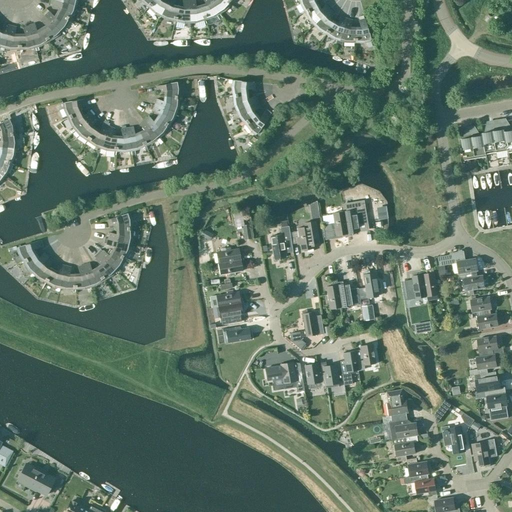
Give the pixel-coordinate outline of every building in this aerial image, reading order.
[(56,12),(69,19),(74,11),(76,5),(54,0),(53,0),(52,6),(59,8),(56,12)] [(160,16),(168,0),(153,0),(147,7),(154,13),(160,16)] [(174,21),(178,6),(173,5),(175,0),(168,0),(160,16),(165,19),(174,21)] [(190,23),(188,0),(182,0),(182,8),(178,6),(174,21),(184,23),(190,23)] [(205,20),(200,5),(195,7),(195,0),(188,0),(190,23),(196,23),(205,20)] [(219,14),(210,0),(202,0),(205,4),(200,5),(205,20),(214,17),(219,14)] [(230,4),(226,0),(210,0),(219,14),(224,11),(230,4)] [(304,12),(317,5),(315,1),(318,0),(298,0),(300,4),(304,12)] [(313,25),(330,9),(325,4),(320,10),(317,5),(304,12),(309,21),(313,25)] [(325,34),(333,21),(329,19),(334,14),(330,9),(313,25),(317,29),(325,34)] [(44,16),(61,32),(65,28),(69,19),(56,12),(54,17),(49,11),(44,16)] [(41,28),(48,41),(56,36),(61,32),(44,16),(40,20),(45,26),(41,28)] [(339,41),(346,19),(339,17),(337,24),(333,21),(325,34),(333,39),(339,41)] [(346,19),(339,41),(338,46),(341,47),(343,42),(345,42),(354,43),(355,28),(350,27),(352,20),(346,19)] [(360,28),(355,28),(354,43),(364,43),(370,41),(365,19),(358,20),(360,28)] [(0,30),(0,47),(4,48),(10,26),(3,24),(2,31),(0,30)] [(28,25),(34,48),(40,46),(48,41),(41,28),(36,31),(34,24),(28,25)] [(19,34),(19,49),(29,49),(34,48),(28,25),(22,27),(24,34),(19,34)] [(10,26),(4,48),(10,50),(19,49),(19,34),(14,34),(16,27),(10,26)] [(231,87),(232,96),(248,94),(247,89),(254,90),(255,83),(232,80),(231,87)] [(164,96),(179,98),(179,88),(178,82),(155,86),(157,93),(164,91),(164,96)] [(234,105),(236,111),(257,102),(255,96),(249,98),(248,94),(232,96),(234,105)] [(178,107),(179,98),(164,96),(163,101),(156,99),(154,105),(176,113),(178,107)] [(63,109),(67,118),(81,111),(79,107),(86,105),(85,99),(62,103),(63,109)] [(238,116),(244,124),(256,114),(254,110),(260,108),(257,102),(236,111),(238,116)] [(174,118),(176,113),(154,105),(152,111),(159,113),(156,118),(168,126),(174,118)] [(71,126),(75,131),(93,116),(89,111),(83,116),(81,111),(67,118),(71,126)] [(256,114),(244,124),(250,131),(255,135),(269,116),(264,112),(259,118),(256,114)] [(79,136),(87,141),(95,129),(91,126),(97,121),(93,116),(75,131),(79,136)] [(168,126),(156,118),(153,122),(148,116),(143,120),(158,138),(159,138),(163,134),(167,128),(170,130),(171,128),(168,126)] [(0,135),(14,134),(13,124),(11,118),(0,122),(0,135)] [(161,140),(159,138),(158,138),(143,120),(138,124),(143,130),(139,132),(145,146),(154,142),(156,140),(158,143),(161,140)] [(97,152),(99,152),(108,127),(102,124),(100,131),(95,129),(87,141),(95,146),(98,148),(97,152)] [(106,150),(115,151),(117,136),(112,136),(114,129),(108,127),(99,152),(100,153),(102,149),(106,150)] [(137,150),(145,146),(139,132),(134,134),(133,127),(127,128),(131,155),(133,155),(133,156),(136,156),(135,150),(137,150)] [(130,156),(131,155),(127,128),(120,129),(122,137),(117,136),(115,151),(125,152),(129,151),(130,156)] [(496,153),(507,151),(504,132),(504,130),(493,132),(496,153)] [(482,134),(482,136),(485,155),(486,155),(496,153),(493,132),(482,134)] [(0,147),(15,149),(16,143),(14,134),(0,135),(0,139),(0,141),(0,140),(0,147)] [(482,136),(471,138),(475,159),(486,157),(486,155),(485,155),(482,136)] [(464,161),(475,159),(471,138),(460,140),(464,161)] [(0,159),(11,164),(14,155),(15,153),(18,153),(19,150),(15,149),(0,147),(0,159)] [(0,174),(4,177),(7,172),(11,164),(0,159),(0,174)] [(317,212),(315,202),(308,205),(309,213),(317,212)] [(362,202),(342,206),(343,212),(347,236),(352,235),(352,233),(358,232),(358,230),(366,229),(362,202)] [(331,223),(322,225),(325,240),(342,237),(347,236),(343,212),(332,213),(333,223),(331,223)] [(116,229),(131,229),(131,219),(129,213),(107,220),(109,226),(116,224),(116,229)] [(307,222),(308,226),(297,228),(299,238),(296,238),(297,243),(300,243),(301,251),(307,250),(308,252),(313,251),(312,246),(319,245),(315,221),(307,222)] [(244,239),(251,238),(249,225),(242,226),(244,239)] [(280,228),(281,235),(270,237),(274,261),(279,260),(279,258),(285,257),(285,255),(286,255),(286,253),(293,252),(288,226),(280,228)] [(107,239),(130,244),(131,238),(131,229),(116,229),(116,234),(109,232),(107,239)] [(111,251),(124,258),(129,250),(130,244),(107,239),(106,245),(113,247),(111,251)] [(23,262),(35,254),(33,249),(40,247),(38,241),(16,248),(18,254),(21,260),(19,261),(20,264),(23,262)] [(218,264),(242,259),(241,255),(239,255),(238,249),(230,250),(230,247),(225,248),(225,251),(216,253),(218,264)] [(99,255),(116,271),(120,266),(124,258),(111,251),(109,255),(103,250),(99,255)] [(456,262),(458,274),(471,272),(472,278),(477,277),(476,271),(479,270),(477,259),(465,261),(463,251),(462,252),(461,250),(458,251),(458,252),(450,253),(449,255),(438,257),(440,265),(456,262)] [(38,258),(35,254),(23,262),(28,270),(32,274),(48,257),(43,252),(38,258)] [(96,268),(103,280),(112,275),(116,271),(99,255),(94,260),(100,265),(96,268)] [(48,257),(32,274),(30,276),(32,279),(34,276),(37,278),(45,282),(52,269),(48,267),(53,261),(48,257)] [(243,264),(242,259),(218,264),(219,275),(229,273),(229,276),(235,275),(234,272),(242,271),(241,265),(243,264)] [(83,265),(90,287),(95,285),(103,280),(96,268),(91,270),(89,263),(83,265)] [(59,288),(64,266),(58,264),(57,271),(52,269),(45,282),(53,287),(57,288),(56,291),(59,292),(60,288),(59,288)] [(74,274),(75,289),(84,289),(90,287),(83,265),(77,267),(79,274),(74,274)] [(71,267),(64,266),(59,288),(60,288),(65,289),(75,289),(74,274),(69,274),(71,267)] [(427,271),(423,272),(427,297),(427,301),(439,299),(438,295),(436,286),(439,285),(438,280),(435,280),(434,272),(428,274),(427,271)] [(367,272),(362,273),(366,298),(378,296),(376,286),(379,286),(378,281),(375,281),(374,273),(368,274),(367,272)] [(412,279),(404,281),(408,300),(427,297),(423,272),(418,273),(418,275),(412,276),(412,279)] [(471,272),(458,274),(461,291),(466,291),(466,295),(474,294),(473,289),(485,287),(483,276),(477,277),(472,278),(471,272)] [(336,283),(340,308),(352,306),(350,296),(353,296),(352,291),(349,291),(348,283),(341,285),(341,282),(336,283)] [(329,310),(340,308),(336,283),(331,284),(332,286),(325,287),(327,295),(324,295),(325,301),(328,300),(329,310)] [(225,294),(216,296),(209,297),(211,308),(218,307),(242,303),(241,298),(239,298),(238,292),(230,293),(230,290),(225,291),(225,294)] [(470,300),(472,312),(484,310),(485,316),(490,315),(489,309),(492,309),(490,297),(470,300)] [(459,304),(458,298),(449,299),(450,306),(459,304)] [(242,303),(218,307),(219,318),(229,316),(229,319),(234,318),(234,316),(242,314),(241,308),(243,308),(242,303)] [(484,310),(472,312),(473,319),(477,318),(478,329),(499,326),(497,314),(490,315),(485,316),(484,310)] [(306,311),(301,312),(305,336),(323,334),(321,319),(314,320),(313,312),(307,313),(306,311)] [(429,323),(422,324),(423,332),(430,331),(429,323)] [(329,326),(322,327),(324,337),(331,335),(329,326)] [(227,343),(252,339),(251,334),(249,334),(248,328),(240,329),(240,327),(234,327),(235,330),(225,332),(227,343)] [(300,340),(299,331),(290,332),(292,341),(300,340)] [(487,350),(492,349),(499,348),(497,336),(476,340),(478,352),(481,351),(482,357),(488,356),(487,350)] [(362,357),(356,358),(358,371),(364,369),(363,366),(375,364),(371,343),(360,345),(360,346),(361,352),(362,357)] [(470,376),(480,375),(487,373),(487,368),(498,366),(496,355),(493,355),(492,349),(487,350),(488,356),(482,357),(475,358),(477,370),(469,371),(470,376)] [(344,361),(339,361),(344,388),(352,386),(350,372),(358,371),(356,358),(362,357),(361,352),(355,353),(355,350),(343,352),(344,361)] [(280,366),(265,369),(267,381),(282,378),(284,390),(296,388),(296,392),(303,391),(299,366),(293,367),(292,362),(291,362),(280,364),(280,363),(280,364),(280,366)] [(322,362),(316,363),(318,375),(324,374),(326,386),(338,385),(334,364),(323,366),(322,362)] [(316,363),(304,365),(308,385),(319,384),(319,387),(326,386),(324,374),(318,375),(316,363)] [(487,373),(480,375),(480,380),(479,380),(481,392),(488,391),(488,390),(493,389),(494,396),(506,394),(505,393),(505,387),(501,388),(499,376),(496,377),(495,372),(487,373)] [(506,393),(505,393),(506,394),(494,396),(493,389),(488,390),(488,391),(489,396),(485,397),(487,409),(499,407),(500,410),(499,410),(500,414),(511,412),(511,408),(511,404),(508,405),(506,393)] [(389,422),(404,420),(408,419),(406,412),(409,412),(407,400),(405,401),(403,390),(388,392),(389,404),(386,404),(389,422)] [(447,411),(440,407),(435,415),(436,426),(447,411)] [(473,420),(469,417),(465,423),(469,426),(473,420)] [(404,420),(389,422),(392,440),(394,445),(395,445),(406,443),(405,437),(416,435),(417,435),(415,423),(404,425),(404,420)] [(449,426),(441,427),(445,447),(452,445),(453,453),(458,452),(458,450),(464,449),(464,445),(466,444),(465,435),(462,435),(460,426),(449,428),(449,426)] [(395,445),(394,445),(396,457),(397,462),(407,460),(406,455),(416,453),(414,442),(418,441),(416,435),(405,437),(406,443),(395,445)] [(486,442),(474,444),(476,453),(473,453),(474,459),(477,458),(478,466),(485,465),(485,467),(490,466),(489,457),(497,456),(495,447),(487,448),(486,442)] [(0,462),(4,465),(11,451),(0,445),(0,462)] [(407,465),(409,477),(422,474),(423,481),(428,480),(427,474),(430,473),(428,462),(417,463),(416,458),(407,460),(408,465),(407,465)] [(54,479),(39,471),(25,464),(18,479),(25,482),(24,485),(35,491),(36,490),(46,495),(54,479)] [(422,474),(409,477),(410,483),(414,482),(416,494),(437,490),(435,478),(428,480),(423,481),(422,474)] [(454,497),(433,501),(435,511),(439,511),(448,510),(448,511),(460,511),(460,508),(456,509),(454,497)] [(97,511),(90,508),(89,511),(71,502),(71,501),(64,511),(97,511)]
